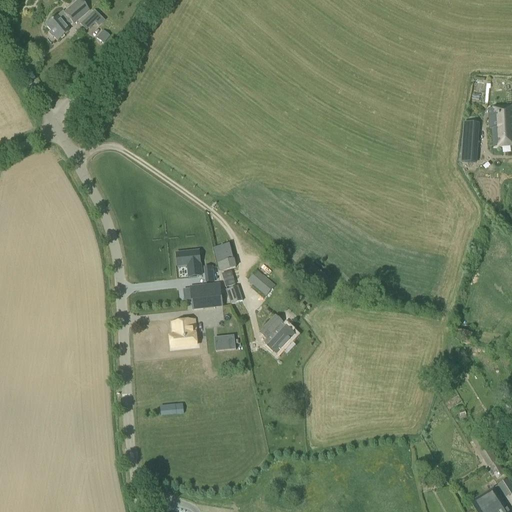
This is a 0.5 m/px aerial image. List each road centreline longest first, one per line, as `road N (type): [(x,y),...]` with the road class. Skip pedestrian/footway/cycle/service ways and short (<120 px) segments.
road 1 (tertiary): [(141,511),(115,251),(58,131)]
road 2 (unclassified): [(49,116),(104,73),(148,0)]
